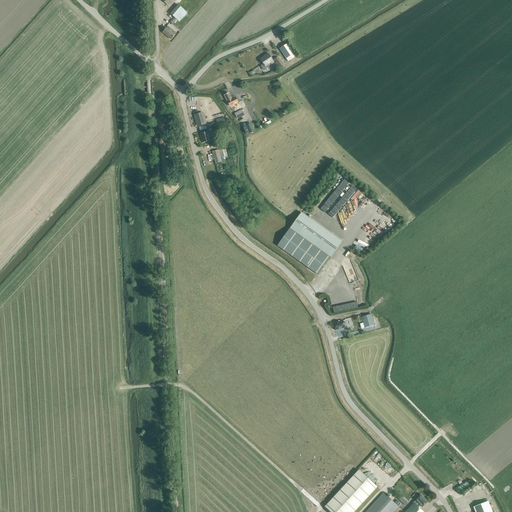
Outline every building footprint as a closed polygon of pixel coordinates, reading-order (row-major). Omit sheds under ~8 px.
[(170,14),(174,17),(177,19),(178,20),(185,11),(178,4),(170,14)] [(174,37),(173,37),(176,33),(168,26),(163,32),(171,39),(173,37),(173,38),(174,37)] [(296,56),(288,43),(279,48),(288,61),(296,56)] [(268,67),(268,64),(270,63),(271,64),(274,62),(269,54),(260,59),(263,64),(260,66),(263,70),(268,67)] [(278,57),(274,59),(279,67),(280,67),(281,69),(284,67),(283,65),(278,57)] [(224,95),(227,101),(229,106),(233,104),(233,105),(238,102),(235,97),(232,99),(228,93),(224,95)] [(242,110),(234,113),(237,119),(245,115),(242,110)] [(205,124),(202,113),(195,115),(197,126),(205,124)] [(205,123),(207,129),(216,126),(214,121),(205,123)] [(250,123),(254,132),(259,129),(256,121),(250,123)] [(246,125),(250,133),(254,132),(250,123),(246,125)] [(199,132),(202,143),(210,141),(207,129),(199,132)] [(221,149),(212,152),(215,163),(221,162),(220,158),(223,157),(221,149)] [(356,196),(359,190),(355,187),(351,193),(356,196)] [(342,242),(301,212),(289,229),(330,258),(342,242)] [(277,246),(318,275),(330,258),(289,229),(277,246)] [(377,318),(373,319),(371,314),(362,317),(365,328),(374,325),(379,324),(377,318)] [(343,323),(343,320),(334,323),(336,330),(345,328),(345,327),(347,327),(346,322),(343,323)] [(325,507),(330,511),(353,511),(377,487),(358,470),(325,507)] [(465,481),(455,488),(459,494),(470,487),(466,481),(465,481)] [(365,511),(393,511),(401,504),(397,500),(394,503),(383,493),(365,511)] [(404,511),(423,511),(417,506),(419,504),(422,507),(427,502),(421,495),(414,501),(415,501),(404,511)] [(473,507),(475,511),(492,511),(488,501),(473,507)]
